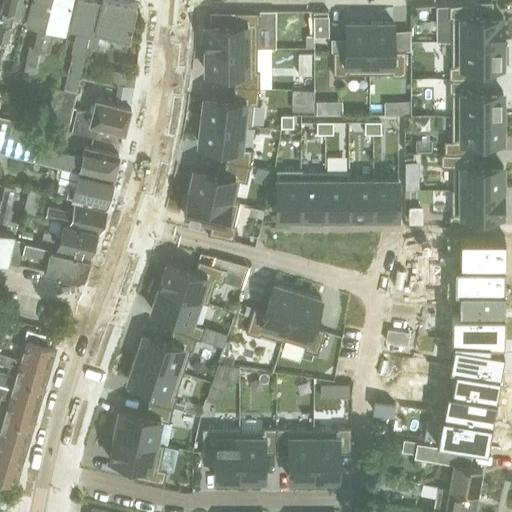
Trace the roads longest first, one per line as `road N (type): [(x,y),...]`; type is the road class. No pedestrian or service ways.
road 1 (residential): [(46,469),(184,499),(353,498)]
road 2 (residential): [(126,223),(382,291)]
road 3 (residential): [(126,223),(150,128),(166,0)]
road 4 (residential): [(46,469),(98,296)]
road 5 (residential): [(382,291),(358,417)]
